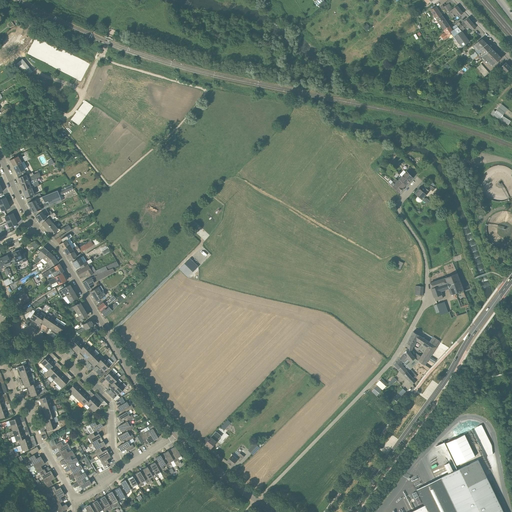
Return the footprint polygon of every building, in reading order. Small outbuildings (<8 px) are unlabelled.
[(454,17),(448,8),(449,7),(447,5),(444,6),(452,18),(454,17)] [(457,5),(452,10),(455,14),(456,12),(459,16),(463,13),(457,5)] [(442,16),(436,7),(431,10),(437,19),(442,16)] [(442,16),(437,19),(441,26),(447,22),(443,16),(442,16)] [(473,24),(468,18),(464,21),(468,25),(470,28),(473,24)] [(464,21),(458,27),(461,31),(462,30),(468,25),(464,21)] [(449,26),(444,29),(446,32),(442,35),(444,39),(448,36),(451,34),(453,37),(455,35),(459,33),(461,31),(458,27),(457,25),(451,28),(449,26)] [(482,39),(474,45),(476,47),(477,46),(479,50),(480,49),(487,44),(482,39)] [(487,44),(480,49),(484,54),(492,49),(487,44)] [(484,54),(482,56),(492,66),(501,58),(492,49),(484,54)] [(15,65),(26,77),(33,72),(22,59),(15,65)] [(511,68),(506,62),(501,67),(503,70),(506,73),(507,71),(508,72),(510,70),(509,69),(511,68)] [(488,73),(481,64),(479,66),(487,75),(488,73)] [(487,75),(479,66),(476,68),(484,77),(487,75)] [(55,99),(51,94),(47,98),(52,103),(55,99)] [(31,158),(27,150),(24,152),(20,154),(24,161),(27,159),(28,160),(31,158)] [(18,156),(9,160),(13,167),(21,163),(18,156)] [(16,174),(18,178),(26,175),(24,170),(25,169),(21,163),(13,167),(16,174)] [(416,174),(410,168),(401,177),(408,183),(416,174)] [(20,185),(29,182),(40,177),(39,173),(33,175),(33,176),(30,178),(30,179),(28,180),(26,175),(18,178),(20,185)] [(401,185),(404,188),(408,183),(401,177),(399,175),(393,182),(395,184),(396,184),(399,187),(401,185)] [(29,182),(20,185),(23,192),(35,187),(42,184),(41,181),(31,185),(32,186),(31,187),(29,182)] [(390,185),(396,190),(399,193),(404,188),(401,185),(399,187),(396,184),(395,184),(393,182),(392,182),(390,185)] [(23,192),(25,198),(26,198),(37,193),(35,187),(23,192)] [(424,198),(429,192),(424,187),(421,190),(419,188),(415,194),(427,205),(430,201),(427,199),(425,199),(424,198)] [(61,200),(57,191),(41,197),(28,203),(27,203),(33,213),(42,209),(42,208),(61,200)] [(26,199),(28,203),(41,197),(39,193),(26,199)] [(7,202),(0,205),(0,208),(2,211),(10,208),(7,202)] [(39,222),(47,217),(42,212),(35,217),(39,222)] [(12,213),(4,217),(7,222),(15,218),(12,213)] [(15,218),(7,222),(9,227),(17,224),(15,218)] [(42,224),(46,228),(52,223),(49,218),(42,224)] [(198,225),(193,221),(189,225),(194,230),(198,225)] [(51,235),(58,230),(52,223),(46,228),(51,235)] [(62,242),(59,244),(62,250),(70,245),(73,244),(69,238),(68,239),(66,236),(61,239),(62,242)] [(69,261),(77,257),(76,254),(80,252),(81,253),(94,246),(91,241),(85,245),(77,249),(74,251),(66,256),(69,261)] [(62,250),(66,256),(74,251),(77,249),(85,245),(83,242),(75,247),(73,244),(70,245),(62,250)] [(38,256),(33,261),(37,264),(39,262),(40,261),(42,259),(48,252),(43,247),(37,255),(38,256)] [(25,258),(25,257),(23,252),(23,253),(20,254),(18,251),(12,253),(14,258),(11,259),(13,264),(14,266),(20,264),(19,261),(25,258)] [(42,259),(40,261),(44,264),(47,263),(53,256),(48,252),(42,259)] [(10,263),(9,260),(7,255),(2,258),(6,267),(11,265),(10,263)] [(45,270),(54,265),(58,262),(53,256),(47,263),(44,264),(42,266),(45,270)] [(76,268),(80,266),(81,268),(82,268),(85,266),(91,263),(92,262),(90,259),(86,262),(83,256),(72,262),(76,268)] [(188,276),(197,267),(189,259),(180,268),(188,276)] [(79,278),(86,274),(89,279),(95,276),(112,268),(112,269),(119,266),(116,261),(95,271),(91,263),(85,266),(82,268),(81,268),(76,272),(79,278)] [(44,278),(47,276),(51,274),(61,268),(59,264),(54,267),(45,272),(42,274),(44,278)] [(51,274),(54,277),(59,275),(63,272),(61,268),(51,274)] [(112,269),(112,268),(95,276),(89,279),(82,283),(87,291),(93,287),(91,285),(94,283),(114,272),(112,269)] [(50,285),(56,282),(58,285),(66,281),(62,273),(59,275),(54,277),(48,280),(50,285)] [(430,284),(431,289),(447,283),(448,287),(454,285),(457,293),(463,291),(463,290),(463,288),(465,287),(464,284),(462,285),(457,273),(430,284)] [(431,289),(434,298),(442,295),(441,292),(449,290),(451,295),(457,293),(454,285),(448,287),(447,283),(431,289)] [(63,298),(66,296),(73,292),(69,285),(65,287),(59,291),(63,298)] [(96,302),(100,299),(105,296),(102,291),(103,291),(100,286),(94,289),(90,292),(96,302)] [(423,287),(415,286),(415,295),(422,296),(423,287)] [(66,296),(69,303),(77,298),(73,292),(66,296)] [(26,294),(20,297),(23,304),(30,300),(26,294)] [(103,303),(97,308),(100,312),(107,305),(107,306),(109,304),(110,304),(113,302),(112,302),(113,301),(115,299),(116,298),(113,296),(104,304),(103,303)] [(76,313),(83,309),(80,302),(70,308),(72,311),(74,310),(76,313)] [(100,312),(105,317),(109,313),(112,311),(117,306),(114,304),(110,308),(107,306),(107,305),(100,312)] [(76,318),(77,321),(87,315),(83,309),(76,313),(78,317),(76,318)] [(30,319),(34,322),(40,314),(35,311),(30,319)] [(40,324),(41,323),(40,323),(44,317),(40,314),(34,322),(39,325),(39,324),(40,324)] [(448,319),(436,314),(431,326),(444,331),(448,319)] [(45,315),(44,317),(40,323),(41,323),(45,326),(50,318),(45,315)] [(45,326),(49,329),(55,321),(50,318),(45,326)] [(85,330),(89,328),(93,325),(90,320),(86,323),(80,326),(82,328),(75,332),(76,334),(77,333),(78,334),(85,330)] [(49,329),(54,332),(59,324),(55,321),(49,329)] [(59,324),(54,332),(59,335),(64,327),(59,324)] [(418,361),(420,363),(424,365),(436,347),(413,332),(407,344),(408,344),(408,349),(411,353),(413,347),(417,341),(426,348),(421,357),(416,354),(414,357),(415,359),(418,361)] [(69,345),(73,349),(79,343),(75,339),(69,345)] [(82,355),(89,348),(91,346),(87,342),(85,344),(83,346),(83,347),(79,351),(82,355)] [(77,353),(79,351),(83,347),(83,346),(79,343),(73,349),(76,353),(77,353)] [(89,348),(82,355),(86,359),(93,352),(89,348)] [(411,363),(415,359),(414,357),(411,353),(408,349),(404,352),(404,353),(400,358),(403,362),(404,363),(405,364),(406,366),(407,365),(410,362),(411,363)] [(86,359),(90,363),(97,356),(93,352),(86,359)] [(44,366),(44,367),(51,360),(47,356),(40,363),(44,366)] [(90,363),(94,366),(94,367),(94,366),(96,364),(100,360),(97,356),(90,363)] [(96,364),(100,368),(106,361),(102,357),(100,360),(96,364)] [(409,370),(406,366),(405,364),(404,363),(403,362),(400,358),(394,364),(398,369),(402,366),(407,372),(409,370)] [(48,371),(53,366),(55,364),(51,360),(44,367),(48,371)] [(106,361),(100,368),(104,372),(110,365),(106,361)] [(28,369),(28,368),(26,364),(17,367),(19,372),(28,369)] [(407,372),(413,378),(415,377),(413,375),(415,374),(411,369),(410,370),(407,365),(406,366),(409,370),(407,372)] [(48,371),(46,373),(50,377),(56,370),(53,366),(48,371)] [(404,375),(407,372),(402,366),(398,369),(404,375)] [(21,377),(30,374),(28,369),(19,372),(21,377)] [(50,377),(53,381),(60,374),(56,370),(50,377)] [(104,378),(108,382),(115,375),(110,371),(104,378)] [(416,382),(413,378),(407,372),(404,375),(412,385),(416,382)] [(22,382),(31,379),(30,374),(21,377),(22,382)] [(53,381),(57,385),(64,378),(60,374),(53,381)] [(116,381),(118,379),(115,375),(108,382),(112,385),(116,381)] [(57,385),(61,388),(68,382),(64,378),(57,385)] [(27,386),(33,384),(31,379),(22,382),(24,387),(24,388),(25,388),(27,387),(27,386)] [(109,387),(110,388),(113,391),(120,385),(116,381),(112,385),(110,387),(109,387)] [(27,386),(27,387),(29,391),(38,388),(36,383),(35,383),(35,384),(33,384),(27,386)] [(68,391),(72,395),(79,388),(74,384),(68,391)] [(120,385),(113,391),(117,395),(124,389),(120,385)] [(31,397),(40,394),(38,388),(29,391),(31,397)] [(72,395),(76,398),(82,392),(79,388),(72,395)] [(397,401),(406,392),(403,389),(398,393),(399,393),(394,398),(397,401)] [(76,398),(79,402),(86,396),(82,392),(76,398)] [(41,405),(50,401),(49,396),(39,399),(41,405)] [(83,406),(85,404),(90,399),(86,396),(79,402),(83,406)] [(85,404),(89,408),(96,401),(92,397),(90,399),(85,404)] [(43,410),(52,406),(50,401),(41,405),(43,410)] [(89,408),(93,412),(100,405),(96,401),(89,408)] [(127,412),(133,408),(130,404),(128,405),(127,402),(117,407),(120,412),(125,409),(127,412)] [(44,415),(54,412),(52,406),(43,410),(44,415)] [(46,420),(53,418),(56,417),(54,412),(44,415),(46,420)] [(127,422),(133,418),(131,413),(128,415),(127,412),(122,415),(117,417),(120,422),(126,419),(127,422)] [(10,426),(19,423),(18,418),(9,421),(10,426)] [(43,421),(45,426),(55,423),(53,418),(46,420),(43,420),(43,421)] [(227,421),(221,428),(224,431),(230,424),(227,421)] [(90,427),(87,429),(90,434),(93,432),(103,427),(101,423),(97,425),(98,425),(97,426),(94,422),(90,424),(89,425),(90,427)] [(127,431),(127,432),(134,428),(131,423),(129,425),(127,422),(117,427),(120,432),(125,430),(126,429),(127,431)] [(12,432),(21,429),(19,423),(10,426),(12,432)] [(47,431),(56,428),(55,423),(45,426),(47,431)] [(481,424),(472,428),(478,440),(487,436),(481,424)] [(148,431),(153,441),(158,438),(155,433),(158,431),(154,425),(151,426),(148,426),(145,427),(148,431)] [(14,437),(23,434),(21,429),(12,432),(14,437)] [(149,444),(153,441),(148,431),(145,433),(144,431),(141,432),(140,430),(138,431),(140,435),(142,440),(145,438),(149,444)] [(209,440),(205,444),(211,449),(217,443),(222,436),(216,431),(209,440)] [(127,441),(127,442),(134,438),(131,433),(129,435),(127,432),(122,435),(118,437),(120,442),(126,439),(128,441),(127,441)] [(87,436),(91,443),(97,440),(101,438),(99,434),(95,436),(96,436),(95,437),(92,433),(87,436)] [(25,439),(25,438),(23,434),(14,437),(16,442),(19,441),(25,439)] [(464,435),(446,444),(457,465),(474,457),(464,435)] [(19,441),(20,446),(29,443),(27,438),(27,437),(25,438),(25,439),(19,441)] [(47,441),(49,444),(51,447),(55,445),(55,444),(55,443),(54,441),(52,438),(47,441)] [(55,445),(60,452),(69,447),(67,443),(65,439),(61,441),(60,442),(55,445)] [(91,443),(96,451),(100,448),(100,449),(105,445),(103,441),(100,443),(100,444),(99,444),(97,440),(91,443)] [(129,444),(127,442),(127,441),(122,444),(118,447),(121,452),(126,449),(128,451),(134,448),(131,443),(129,444)] [(22,451),(26,450),(31,448),(36,446),(36,444),(33,445),(30,446),(29,443),(20,446),(22,451)] [(255,444),(248,451),(253,456),(260,448),(255,444)] [(39,451),(37,447),(29,451),(32,455),(39,451)] [(60,452),(64,460),(74,454),(71,450),(69,447),(60,452)] [(173,461),(176,466),(181,464),(178,458),(181,456),(175,447),(170,449),(174,455),(171,456),(171,457),(173,461)] [(233,454),(230,458),(227,462),(232,466),(238,459),(236,457),(243,450),(240,447),(233,454)] [(96,451),(94,452),(99,459),(108,453),(106,450),(103,452),(102,452),(100,449),(100,448),(96,451)] [(163,461),(166,465),(167,467),(172,464),(170,462),(173,461),(171,457),(171,456),(168,451),(163,454),(166,459),(164,461),(163,461)] [(99,459),(96,461),(100,468),(95,471),(97,474),(100,473),(107,468),(106,465),(109,463),(107,460),(111,457),(108,453),(99,459)] [(68,467),(69,467),(78,462),(76,458),(74,454),(64,460),(60,462),(61,465),(66,462),(68,467)] [(33,466),(42,460),(40,456),(36,458),(34,455),(28,458),(31,462),(26,465),(27,466),(26,466),(28,469),(33,466)] [(160,455),(155,458),(159,464),(156,465),(160,471),(164,469),(163,467),(166,465),(163,461),(164,461),(160,455)] [(37,473),(38,473),(43,470),(40,466),(41,466),(45,464),(42,460),(33,466),(37,473)] [(503,511),(479,460),(442,477),(458,511),(503,511)] [(73,474),(78,471),(80,470),(82,469),(80,465),(78,462),(69,467),(64,470),(66,473),(70,470),(73,474)] [(155,463),(150,466),(153,471),(150,473),(153,477),(152,477),(154,479),(158,476),(157,474),(160,472),(160,471),(156,465),(155,463)] [(147,467),(142,470),(146,475),(143,477),(145,481),(146,483),(151,480),(150,478),(153,477),(150,473),(147,467)] [(44,469),(43,470),(38,473),(43,480),(52,474),(50,471),(47,473),(46,474),(44,469)] [(77,482),(83,479),(87,476),(85,473),(81,475),(78,471),(73,474),(77,482)] [(144,485),(142,483),(145,481),(143,477),(140,471),(135,474),(138,480),(136,481),(135,481),(138,485),(139,488),(144,485)] [(43,480),(48,488),(53,484),(50,480),(51,480),(55,478),(52,474),(43,480)] [(132,476),(127,479),(131,484),(128,486),(130,490),(131,492),(136,489),(135,487),(138,485),(135,481),(136,481),(132,476)] [(458,511),(442,477),(417,489),(425,507),(427,511),(458,511)] [(85,482),(83,479),(77,482),(82,490),(91,484),(89,480),(85,482)] [(121,490),(124,496),(129,493),(127,491),(130,490),(128,486),(125,480),(120,483),(123,489),(121,490)] [(49,489),(53,497),(62,491),(60,488),(57,489),(57,490),(56,490),(54,486),(49,489)] [(115,497),(117,501),(118,504),(123,501),(122,499),(125,497),(124,496),(121,490),(119,487),(114,490),(118,496),(115,497)] [(53,497),(57,504),(60,503),(63,501),(60,497),(61,497),(65,495),(62,491),(53,497)] [(110,500),(108,502),(107,502),(110,506),(111,508),(118,504),(117,501),(115,497),(112,492),(107,495),(110,500)] [(100,506),(102,510),(103,511),(104,511),(108,510),(107,507),(110,506),(107,502),(108,502),(107,501),(104,496),(100,499),(103,505),(100,506)] [(93,511),(99,511),(102,510),(100,506),(97,500),(92,503),(95,509),(93,510),(93,511)] [(54,506),(57,511),(61,511),(68,508),(66,504),(62,506),(63,507),(62,507),(60,503),(57,504),(54,506)]
